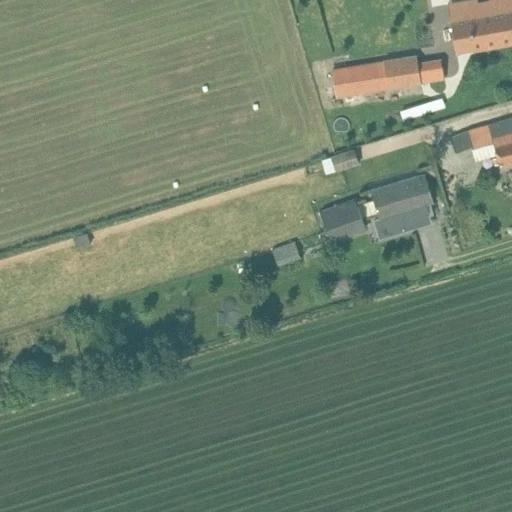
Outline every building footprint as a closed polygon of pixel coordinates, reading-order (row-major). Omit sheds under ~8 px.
[(456,53),(511,43),(511,0),(472,0),(448,4),(456,53)] [(333,68),(337,96),(450,78),(447,56),(419,61),(418,55),(333,68)] [(404,118),(444,106),(441,97),(402,108),(404,118)] [(474,147),(493,142),(499,166),(511,162),(511,117),(468,130),(467,129),(449,137),(451,140),(456,152),(474,145),(474,147)] [(327,173),(359,162),(353,147),(321,158),(327,173)] [(433,202),(424,173),(371,189),(380,218),(391,215),(396,232),(430,222),(428,214),(432,213),(429,203),(433,202)] [(357,205),(362,216),(375,210),(371,199),(357,205)] [(321,214),(330,239),(365,226),(356,201),(321,214)] [(295,241),(272,249),(278,264),(300,256),(295,241)]
